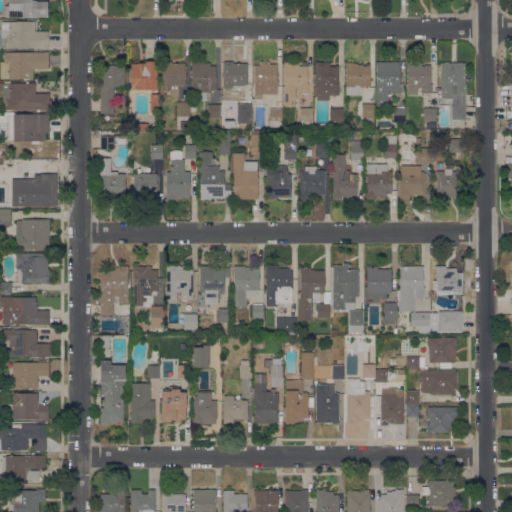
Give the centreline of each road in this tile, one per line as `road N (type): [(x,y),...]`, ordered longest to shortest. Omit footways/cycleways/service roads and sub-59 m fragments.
road 1 (residential): [(486,511),(483,0)]
road 2 (residential): [(76,511),(77,0)]
road 3 (residential): [(511,27),(79,31)]
road 4 (residential): [(511,232),(79,234)]
road 5 (residential): [(486,457),(77,458)]
